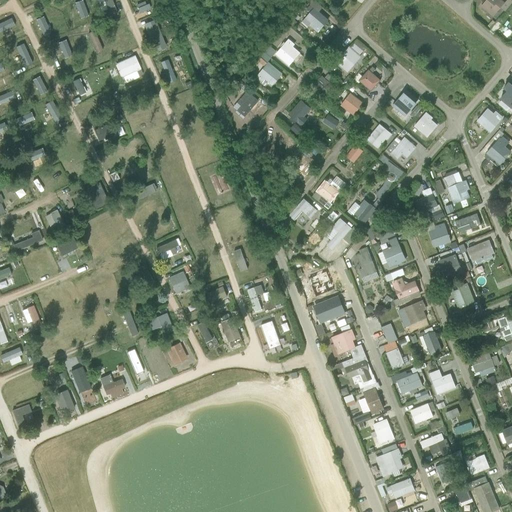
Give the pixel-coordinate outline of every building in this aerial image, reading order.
[(309,26),(317,33),(328,20),(319,12),(323,8),(313,0),(307,0),(306,2),(310,5),(306,10),(310,13),(302,22),(308,27),(309,26)] [(511,2),(509,0),(507,0),(504,3),(500,0),(483,0),(485,1),(481,7),(493,17),(500,8),(505,12),(511,3),(511,2)] [(294,45),(289,40),(275,55),(288,67),(300,54),(293,47),(294,45)] [(347,74),(361,57),(359,56),(363,51),(363,52),(366,49),(356,41),(354,44),(353,44),(350,48),(349,47),(335,63),(347,74)] [(264,52),(271,59),(276,53),(269,46),(264,52)] [(271,87),(282,74),(268,63),(271,59),(264,52),(259,58),(260,58),(257,61),(265,67),(255,79),(264,86),(266,84),(271,87)] [(370,92),(380,81),(372,74),(375,70),(372,68),(369,71),(368,71),(359,82),(370,92)] [(326,98),(335,88),(329,83),(332,79),(327,74),(324,79),(322,77),(313,87),(326,98)] [(343,83),(346,86),(352,79),(349,76),(343,83)] [(511,109),(511,108),(511,85),(509,82),(503,89),(506,92),(500,99),(511,109)] [(245,118),(259,101),(251,95),(250,96),(246,93),(237,104),(240,106),(236,111),(245,118)] [(405,118),(416,104),(404,93),(392,106),(403,116),(405,118)] [(340,106),(353,116),(363,104),(350,94),(340,106)] [(311,110),(301,101),(288,115),(291,118),(289,120),(294,124),(296,123),(301,127),(307,120),(304,117),(311,110)] [(490,134),(503,118),(496,111),(493,114),(487,109),(476,122),(490,134)] [(433,118),(426,113),(414,127),(427,138),(438,125),(432,120),(433,118)] [(334,130),(339,122),(328,115),(323,123),(334,130)] [(99,142),(114,135),(108,123),(93,130),(99,142)] [(301,138),(305,133),(295,124),(290,130),(299,138),(299,137),(301,138)] [(387,140),(392,135),(379,125),(370,136),(371,136),(367,140),(374,146),(377,142),(381,145),(386,139),(387,140)] [(406,159),(416,148),(404,138),(401,141),(396,137),(385,150),(397,160),(401,155),(406,159)] [(499,166),(511,152),(505,147),(509,142),(503,137),(501,139),(500,138),(486,154),(486,155),(484,157),(489,162),(490,161),(497,167),(499,165),(499,166)] [(345,157),(353,163),(363,152),(355,146),(345,157)] [(124,148),(106,155),(111,166),(128,159),(124,148)] [(397,181),(404,173),(383,155),(378,160),(384,166),(388,174),(383,187),(377,192),(383,196),(392,183),(395,181),(395,180),(397,181)] [(112,186),(123,180),(118,171),(107,177),(112,186)] [(453,205),(469,199),(466,191),(469,190),(466,181),(462,182),(458,173),(455,174),(454,171),(445,175),(447,178),(444,179),(453,205)] [(330,204),(346,184),(337,177),(333,182),(330,179),(327,183),(325,181),(312,197),(328,210),(332,205),(330,204)] [(108,203),(98,183),(86,189),(92,201),(89,203),(92,210),(108,203)] [(439,206),(437,206),(430,188),(422,191),(424,198),(414,201),(420,214),(427,211),(432,213),(435,220),(444,217),(439,206)] [(311,218),(317,211),(304,199),(290,215),(295,219),(302,211),(311,218)] [(375,223),(382,215),(376,210),(378,207),(374,204),(372,206),(370,205),(364,200),(359,206),(355,203),(348,211),(353,215),(354,215),(358,218),(358,219),(364,224),(364,223),(368,227),(373,221),(375,223)] [(447,216),(454,214),(451,205),(444,207),(447,216)] [(46,214),(51,229),(65,225),(61,209),(46,214)] [(325,218),(330,214),(325,209),(320,214),(323,217),(324,217),(325,218)] [(327,218),(332,223),(338,216),(333,212),(327,218)] [(332,250),(351,229),(350,228),(352,226),(348,222),(347,224),(341,219),(333,227),(339,232),(327,245),(332,250)] [(433,249),(451,243),(445,224),(435,227),(433,223),(426,225),(433,249)] [(343,239),(349,244),(359,231),(354,227),(343,239)] [(23,240),(15,244),(18,251),(45,239),(40,229),(21,237),(23,240)] [(367,232),(372,245),(376,243),(373,240),(375,239),(371,230),(367,232)] [(351,247),(357,252),(368,237),(362,232),(351,247)] [(71,235),(55,244),(61,257),(78,249),(71,235)] [(402,263),(406,261),(396,238),(388,241),(391,247),(382,251),(382,252),(378,254),(382,265),(387,263),(389,268),(396,265),(397,266),(402,264),(402,263)] [(491,255),(494,254),(489,241),(467,251),(472,263),(477,260),(477,262),(475,263),(477,267),(479,266),(479,267),(494,261),(491,255)] [(0,250),(0,259),(9,256),(6,248),(0,250)] [(364,283),(378,278),(367,248),(359,251),(360,253),(356,255),(361,269),(358,270),(364,283)] [(446,280),(463,274),(455,254),(438,261),(446,280)] [(298,278),(303,276),(300,269),(295,271),(298,278)] [(320,297),(336,290),(329,274),(328,274),(326,270),(317,274),(318,278),(310,281),(313,288),(316,287),(320,297)] [(386,282),(393,280),(391,274),(384,276),(386,282)] [(139,290),(152,283),(148,275),(134,282),(139,290)] [(397,306),(421,296),(415,281),(405,285),(402,278),(391,282),(398,299),(393,301),(395,306),(397,306)] [(458,310),(475,304),(467,283),(457,287),(458,289),(451,292),(458,310)] [(253,311),(263,308),(255,286),(245,289),(253,311)] [(389,309),(395,306),(393,301),(387,295),(381,304),(389,309)] [(320,323),(345,314),(338,296),(314,306),(317,315),(315,315),(317,320),(319,319),(320,323)] [(410,325),(427,318),(419,301),(403,308),(410,325)] [(36,305),(23,310),(30,329),(43,324),(36,305)] [(397,306),(395,306),(389,309),(391,313),(392,312),(393,314),(399,312),(397,306)] [(148,318),(150,327),(169,322),(167,313),(148,318)] [(511,337),(511,335),(511,334),(511,314),(498,320),(497,316),(478,323),(481,332),(484,333),(490,331),(491,332),(492,332),(493,332),(495,331),(496,331),(497,329),(495,324),(496,323),(497,322),(496,321),(497,321),(502,336),(501,337),(502,340),(504,339),(505,342),(511,339),(511,337)] [(0,316),(0,340),(1,340),(3,343),(10,340),(0,316)] [(226,341),(238,336),(232,320),(220,325),(226,341)] [(203,343),(212,338),(204,321),(194,325),(203,343)] [(315,326),(319,336),(325,334),(321,324),(315,326)] [(430,356),(442,351),(435,332),(433,332),(432,328),(424,331),(424,332),(419,334),(420,337),(419,338),(424,350),(427,349),(428,351),(425,353),(426,356),(429,354),(430,356)] [(361,345),(355,347),(353,341),(356,340),(352,331),(329,339),(337,357),(342,354),(342,353),(349,350),(353,359),(365,354),(361,345)] [(165,347),(171,364),(185,359),(179,342),(165,347)] [(386,352),(397,347),(395,342),(384,346),(386,352)] [(511,343),(498,349),(503,359),(511,351),(511,343)] [(11,360),(13,365),(26,359),(19,346),(1,355),(5,363),(11,360)] [(385,353),(392,370),(405,365),(404,364),(408,362),(406,357),(402,359),(398,348),(385,353)] [(362,389),(376,384),(373,375),(372,375),(368,362),(365,354),(353,359),(334,366),(335,368),(343,365),(344,368),(349,379),(352,378),(355,385),(358,384),(360,390),(362,389)] [(495,371),(494,367),(499,364),(496,356),(491,358),(489,354),(470,361),(475,374),(473,374),(474,376),(480,374),(481,377),(495,371)] [(76,392),(89,388),(81,364),(68,368),(76,392)] [(416,389),(423,386),(419,377),(423,376),(419,366),(411,369),(413,374),(412,375),(411,373),(406,375),(405,372),(391,377),(393,384),(397,382),(402,395),(409,392),(410,395),(418,392),(416,389)] [(442,393),(456,388),(450,374),(442,377),(439,370),(429,374),(437,395),(438,395),(438,396),(439,396),(442,395),(442,393)] [(119,378),(110,380),(108,374),(98,377),(104,398),(123,393),(119,378)] [(488,387),(496,384),(494,376),(485,379),(488,387)] [(372,415),(384,410),(376,391),(380,389),(378,383),(376,384),(362,389),(365,398),(358,401),(363,414),(368,412),(370,411),(372,415)] [(491,395),(499,392),(498,389),(502,387),(501,383),(488,387),(491,395)] [(66,388),(52,393),(59,413),(73,407),(66,388)] [(417,401),(429,397),(426,390),(419,393),(419,394),(415,395),(417,401)] [(346,404),(354,400),(352,394),(343,398),(346,404)] [(415,425),(433,417),(431,412),(435,410),(432,402),(428,404),(427,403),(410,411),(415,425)] [(30,403),(12,410),(19,430),(31,426),(27,415),(34,413),(30,403)] [(447,420),(459,415),(457,408),(445,414),(447,420)] [(371,419),(368,412),(363,414),(353,418),(352,419),(354,425),(371,419)] [(380,445),(395,439),(386,419),(372,425),(380,445)] [(438,428),(443,427),(441,421),(436,423),(436,421),(429,424),(431,430),(438,427),(438,428)] [(456,436),(473,430),(471,423),(454,429),(456,436)] [(507,446),(511,443),(511,425),(501,430),(507,446)] [(442,456),(451,453),(446,439),(444,440),(441,434),(419,442),(422,449),(428,447),(432,455),(441,452),(442,456)] [(402,458),(399,449),(398,449),(396,444),(381,450),(383,455),(375,458),(383,478),(383,477),(385,481),(401,474),(399,469),(404,468),(400,459),(402,458)] [(463,463),(463,459),(460,451),(455,453),(459,465),(463,463)] [(471,476),(490,469),(484,455),(476,458),(474,453),(464,457),(471,476)] [(442,484),(455,479),(446,458),(433,463),(435,470),(436,469),(442,484)] [(0,491),(9,488),(7,482),(10,481),(4,468),(0,469),(0,491)] [(482,511),(493,511),(500,510),(489,482),(487,483),(485,477),(466,484),(469,491),(473,489),(482,511)] [(415,492),(410,479),(390,486),(394,499),(415,492)] [(460,500),(469,497),(465,486),(456,490),(460,500)] [(388,511),(389,511),(397,509),(394,501),(386,505),(388,511)]
